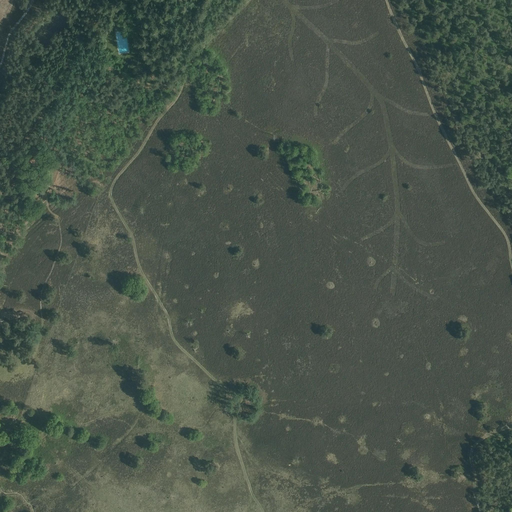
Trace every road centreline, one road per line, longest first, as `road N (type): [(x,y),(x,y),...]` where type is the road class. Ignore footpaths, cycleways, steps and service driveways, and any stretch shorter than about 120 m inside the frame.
road 1 (track): [(263,511),(238,453),(233,399),(173,338),(110,195),(196,54),(249,0)]
road 2 (track): [(386,0),(475,196),(506,236),(511,265)]
road 3 (track): [(0,150),(51,170),(46,197),(61,236),(40,299),(40,338),(18,367),(0,375)]
